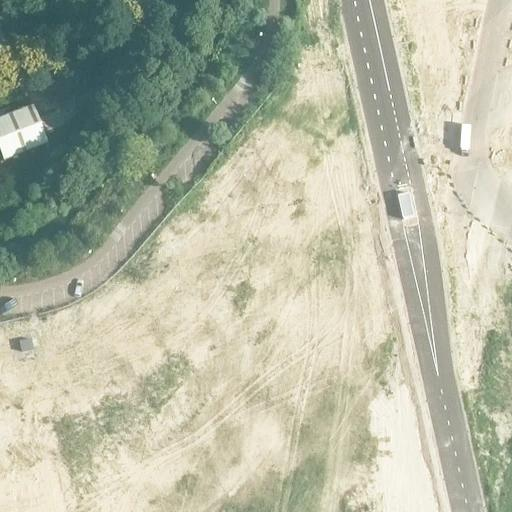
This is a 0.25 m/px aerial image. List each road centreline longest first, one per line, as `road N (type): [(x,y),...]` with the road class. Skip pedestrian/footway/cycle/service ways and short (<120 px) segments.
road 1 (residential): [(279,0),(274,36),(254,74),(127,230),(94,263),(50,289),(0,292)]
road 2 (unknown): [(462,169),(498,0)]
road 3 (unknown): [(428,331),(462,169)]
